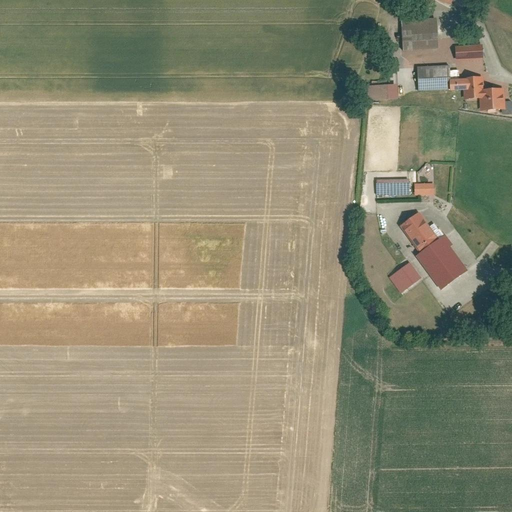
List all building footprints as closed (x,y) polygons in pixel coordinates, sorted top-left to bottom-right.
[(431,18),(400,20),(401,50),(433,48),(431,18)] [(482,45),(455,46),(456,59),(482,58),(482,45)] [(446,65),(416,66),(417,90),(447,88),(446,79),(446,65)] [(462,79),(446,79),(447,88),(462,88),(462,79)] [(503,88),(482,89),(482,79),(462,79),(462,88),(462,100),(479,100),(479,109),(503,109),(503,88)] [(400,84),(371,85),(372,103),(401,101),(400,84)] [(412,180),(379,181),(380,196),(413,196),(412,180)] [(418,185),(417,185),(417,196),(431,195),(431,185),(418,185)] [(435,238),(417,212),(398,226),(416,251),(435,238)] [(415,252),(441,289),(466,273),(439,235),(435,238),(416,251),(415,252)] [(409,264),(389,278),(399,294),(420,279),(409,264)]
